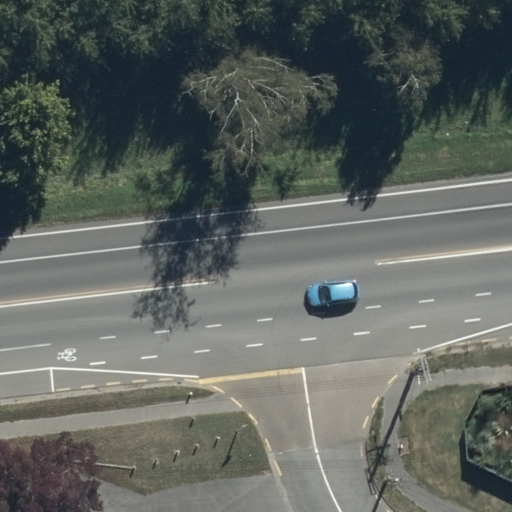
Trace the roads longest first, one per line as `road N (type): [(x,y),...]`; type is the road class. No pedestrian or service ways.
road 1 (secondary): [(286,272),(0,308)]
road 2 (residential): [(286,272),(318,464),(342,511)]
road 3 (secondary): [(511,246),(286,272)]
